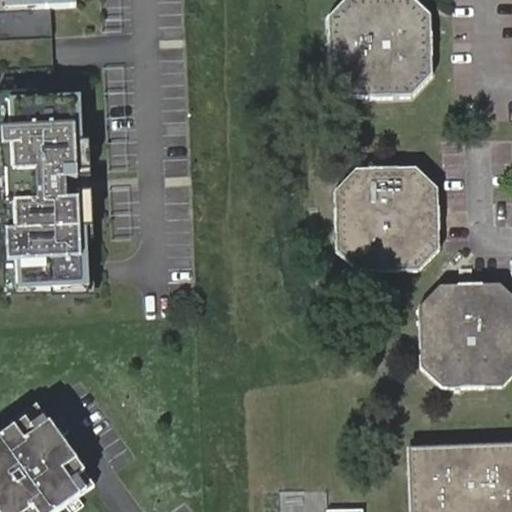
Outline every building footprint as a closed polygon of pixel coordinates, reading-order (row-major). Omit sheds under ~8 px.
[(73,0),(0,0),(0,13),(74,10),(73,0)] [(410,0),(357,0),(348,0),(328,25),(329,81),(351,102),(413,101),(434,79),(431,19),(410,0)] [(78,99),(0,102),(0,132),(7,295),(86,292),(78,99)] [(419,169),(357,171),(337,196),(338,251),(360,273),(422,271),(444,250),(441,190),(419,169)] [(511,299),(498,286),(436,288),(416,313),(417,369),(439,390),(501,388),(511,377),(511,299)] [(58,511),(93,487),(35,407),(9,424),(11,429),(0,437),(0,511),(58,511)] [(511,511),(511,449),(398,452),(399,511),(511,511)]
